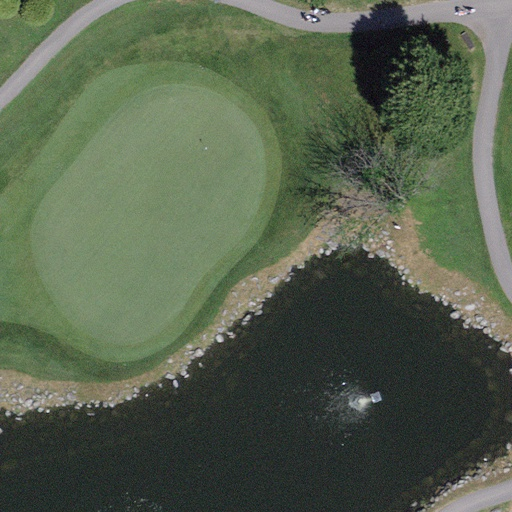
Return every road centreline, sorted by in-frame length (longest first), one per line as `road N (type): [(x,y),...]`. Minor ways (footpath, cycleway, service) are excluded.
road 1 (track): [(251,0),(317,19),(496,17),(482,168),(494,247),(511,289)]
road 2 (track): [(0,92),(61,30),(111,0)]
